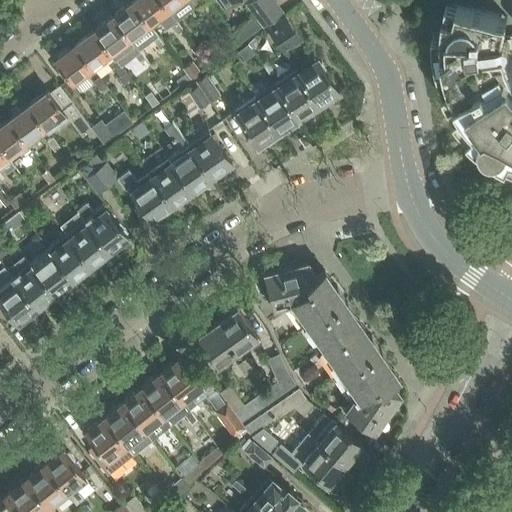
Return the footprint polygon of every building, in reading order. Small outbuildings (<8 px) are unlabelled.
[(158,45),(164,41),(152,25),(133,0),(132,0),(114,14),(133,39),(139,48),(153,38),(158,45)] [(173,14),(174,14),(163,0),(133,0),(152,25),(160,19),(166,26),(171,23),(177,31),(183,27),(179,21),(178,21),(173,14)] [(163,0),(174,14),(192,0),(195,5),(201,0),(163,0)] [(235,36),(238,40),(280,8),(274,0),(247,0),(246,1),(255,13),(231,30),(235,36)] [(447,0),(446,0),(447,1),(444,12),(442,30),(442,33),(434,32),(434,43),(434,52),(436,61),(438,70),(441,79),(444,88),(449,98),(454,106),(459,113),(464,121),(472,129),(480,137),(488,143),(498,149),(507,154),(511,156),(511,63),(509,57),(507,53),(506,48),(505,40),(505,33),(506,24),(508,17),(457,2),(447,0)] [(294,22),(303,16),(298,7),(288,13),(294,22)] [(133,39),(114,14),(95,28),(116,57),(122,64),(134,54),(139,60),(137,61),(144,71),(152,65),(139,48),(133,39)] [(282,51),(283,51),(301,39),(285,15),(267,27),(282,51)] [(122,64),(116,57),(95,28),(75,43),(97,71),(108,63),(112,67),(113,66),(120,74),(118,76),(123,83),(131,77),(121,64),(122,64)] [(229,47),(238,40),(235,36),(225,43),(229,47)] [(255,51),(248,42),(238,49),(245,59),(255,51)] [(77,86),(97,71),(75,43),(55,58),(77,86)] [(322,61),(320,62),(315,54),(294,68),(318,103),(338,89),(335,85),(337,83),(332,76),(330,77),(326,70),(327,69),(322,61)] [(187,72),(191,77),(201,70),(193,59),(183,67),(187,72)] [(268,72),(273,69),(266,59),(261,62),(268,72)] [(195,78),(209,99),(219,92),(213,82),(216,79),(209,68),(195,78)] [(298,116),(318,103),(294,68),(274,81),(298,116)] [(180,85),(191,77),(187,72),(176,79),(180,85)] [(109,88),(101,78),(99,75),(93,80),(103,92),(109,88)] [(198,106),(209,99),(195,78),(198,84),(188,90),(198,106)] [(298,116),(274,81),(265,87),(260,79),(249,86),(277,129),(298,116)] [(92,128),(90,126),(59,84),(50,91),(48,88),(28,103),(48,129),(66,115),(81,136),(91,128),(92,128)] [(256,143),(277,129),(249,86),(254,94),(233,108),(256,143)] [(28,144),(48,129),(28,103),(9,118),(28,144)] [(0,145),(9,158),(28,144),(9,118),(0,124),(0,145)] [(92,128),(91,128),(102,143),(114,136),(101,118),(90,126),(92,128)] [(140,136),(149,130),(142,119),(132,126),(140,136)] [(211,175),(187,142),(172,121),(164,126),(179,148),(168,155),(191,188),(211,175)] [(187,142),(211,175),(230,161),(207,128),(187,142)] [(56,153),(62,148),(52,136),(47,140),(56,153)] [(14,165),(9,158),(0,145),(0,164),(1,164),(6,171),(14,165)] [(89,159),(108,184),(118,176),(106,160),(109,158),(102,149),(89,159)] [(171,202),(191,188),(168,155),(148,170),(171,202)] [(97,193),(108,184),(89,159),(78,167),(97,193)] [(48,182),(54,178),(47,169),(41,173),(48,182)] [(171,202),(148,170),(135,178),(129,169),(121,175),(127,184),(128,184),(151,217),(171,202)] [(1,188),(0,189),(0,198),(6,206),(11,202),(1,188)] [(10,198),(12,201),(16,206),(26,198),(20,190),(10,198)] [(37,196),(24,205),(29,213),(43,203),(37,196)] [(119,221),(117,222),(102,203),(93,210),(86,201),(77,208),(109,249),(127,235),(125,233),(128,231),(119,221)] [(91,263),(109,249),(77,208),(75,209),(82,218),(66,231),(91,263)] [(55,209),(50,213),(57,223),(63,219),(55,209)] [(11,215),(0,223),(6,230),(17,222),(11,215)] [(73,278),(91,263),(66,231),(47,246),(73,278)] [(54,292),(73,278),(47,246),(29,260),(54,292)] [(54,292),(29,260),(24,253),(6,268),(36,306),(54,292)] [(322,281),(316,274),(307,261),(293,265),(293,262),(279,266),(280,269),(264,273),(272,305),(283,303),(286,307),(292,302),(322,281)] [(3,264),(0,265),(0,298),(17,321),(36,306),(6,268),(3,264)] [(343,296),(331,279),(324,268),(316,274),(322,281),(292,302),(306,323),(343,296)] [(361,322),(357,316),(343,296),(306,323),(324,348),(361,322)] [(214,322),(238,355),(259,339),(236,306),(214,322)] [(216,370),(238,355),(214,322),(193,337),(216,370)] [(378,346),(366,328),(361,322),(324,348),(341,372),(378,346)] [(399,376),(392,366),(378,346),(341,372),(356,393),(386,372),(392,381),(399,376)] [(281,378),(288,373),(279,354),(267,359),(276,381),(274,383),(281,378)] [(242,360),(249,371),(256,366),(248,356),(242,360)] [(200,396),(195,389),(200,385),(178,357),(160,372),(188,409),(189,408),(200,400),(200,396)] [(245,374),(249,371),(242,360),(237,363),(245,374)] [(189,408),(188,409),(160,372),(141,386),(168,421),(170,424),(184,412),(192,423),(198,418),(189,408)] [(401,393),(392,381),(386,372),(356,393),(350,398),(353,401),(346,410),(374,430),(383,417),(386,419),(395,407),(392,405),(401,393)] [(281,378),(288,388),(295,384),(288,373),(281,378)] [(282,393),(288,388),(281,378),(274,383),(282,393)] [(282,393),(274,383),(267,387),(275,398),(282,393)] [(170,424),(168,421),(141,386),(123,401),(150,436),(151,439),(170,424)] [(233,411),(240,407),(243,404),(230,386),(219,392),(226,401),(233,411)] [(268,403),(275,398),(267,387),(260,392),(268,403)] [(299,403),(305,398),(298,388),(291,393),(299,403)] [(262,407),(268,403),(260,392),(254,397),(262,407)] [(293,407),(299,403),(291,393),(284,398),(292,408),(293,407)] [(254,397),(247,401),(255,412),(262,407),(254,397)] [(285,413),(292,408),(284,398),(277,402),(285,413)] [(305,398),(299,403),(293,407),(303,416),(313,404),(305,399),(305,398)] [(150,436),(123,401),(103,416),(125,444),(132,454),(145,444),(143,441),(150,436)] [(244,425),(241,422),(233,411),(226,401),(215,410),(232,434),(244,426),(246,429),(247,430),(244,425)] [(247,401),(243,404),(240,407),(248,417),(255,412),(247,401)] [(278,417),(285,413),(277,402),(271,407),(278,417)] [(241,422),(248,417),(240,407),(233,411),(241,422)] [(272,422),(278,417),(271,407),(264,411),(272,422)] [(265,427),(272,422),(264,411),(257,416),(265,427)] [(339,411),(333,418),(340,424),(346,417),(339,411)] [(362,442),(344,427),(340,424),(333,418),(332,417),(330,418),(324,413),(308,432),(345,463),(362,442)] [(132,454),(125,444),(103,416),(84,431),(94,443),(88,447),(108,473),(132,454)] [(263,428),(265,427),(257,416),(250,421),(258,432),(263,428)] [(253,435),(258,432),(250,421),(244,425),(247,430),(253,435)] [(263,428),(258,432),(253,435),(271,451),(279,441),(263,428)] [(328,482),(345,463),(308,432),(302,439),(308,444),(298,456),(328,482)] [(263,465),(271,456),(272,455),(248,436),(240,446),(245,450),(263,465)] [(216,445),(198,460),(204,468),(222,452),(216,445)] [(43,463),(68,495),(69,494),(76,504),(84,498),(76,488),(89,479),(64,447),(43,463)] [(49,509),(68,495),(43,463),(25,478),(49,509)] [(181,476),(188,483),(202,470),(194,464),(181,476)] [(188,483),(181,476),(165,490),(173,500),(188,483)] [(46,511),(49,509),(25,478),(6,492),(21,511),(46,511)] [(239,491),(244,485),(234,478),(230,483),(239,491)] [(258,497),(276,511),(302,511),(304,511),(301,508),(303,507),(293,498),(297,495),(287,486),(284,490),(272,480),(258,497)] [(0,511),(21,511),(6,492),(0,497),(0,511)] [(132,511),(147,511),(135,495),(125,503),(132,511)] [(276,511),(258,497),(245,511),(276,511)]
